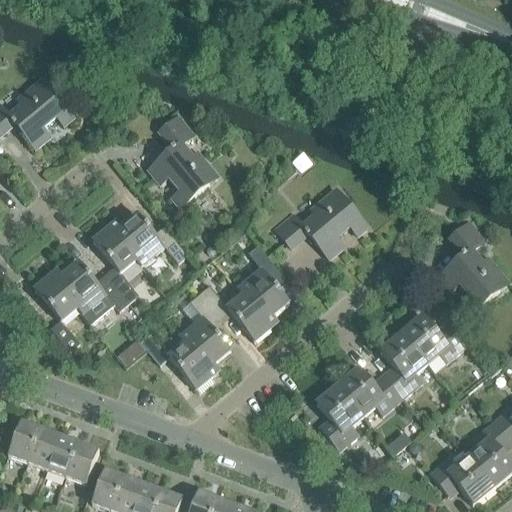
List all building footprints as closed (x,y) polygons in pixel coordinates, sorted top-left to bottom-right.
[(0,141),(13,131),(14,132),(16,131),(35,154),(50,142),(43,134),(58,122),(65,131),(74,123),(43,85),(18,105),(22,110),(10,120),(0,108),(0,141)] [(170,155),(172,156),(149,175),(160,190),(169,183),(180,197),(172,204),(180,213),(218,182),(198,158),(193,162),(181,147),(192,138),(179,121),(159,137),(172,153),(170,155)] [(275,233),(291,253),(307,240),(308,241),(310,240),(329,264),(344,252),(337,243),(350,232),(357,241),(367,233),(336,194),(310,215),(315,220),(303,230),(294,218),(275,233)] [(177,268),(187,260),(169,237),(159,245),(139,220),(123,233),(122,233),(133,246),(126,252),(137,265),(136,265),(141,271),(164,252),(177,268)] [(122,233),(123,233),(118,227),(94,247),(119,278),(110,286),(129,309),(138,301),(120,278),(136,265),(137,265),(126,252),(133,246),(122,233)] [(462,310),(470,320),(509,289),(488,264),(484,268),(473,254),(483,246),(469,228),(450,243),(463,259),(461,261),(462,263),(439,281),(451,296),(459,289),(471,303),(462,310)] [(207,257),(208,259),(211,260),(213,259),(215,258),(216,255),(216,253),(214,251),(212,250),(209,250),(207,252),(206,254),(207,257)] [(268,281),(278,273),(259,250),(249,258),(263,274),(239,294),(244,300),(255,313),(262,308),(273,321),(274,320),(290,307),(268,281)] [(129,309),(110,286),(101,293),(80,268),(64,281),(63,281),(74,294),(67,301),(77,313),(77,314),(90,330),(114,311),(119,317),(129,309)] [(63,281),(64,281),(59,275),(34,295),(61,327),(52,334),(70,356),(80,348),(62,326),(77,314),(77,313),(67,301),(74,294),(63,281)] [(254,346),(279,326),(274,320),(273,321),(262,308),(255,313),(244,300),(228,313),(210,291),(200,299),(220,322),(229,315),(254,346)] [(210,330),(220,322),(200,299),(191,307),(204,323),(180,342),(185,348),(186,348),(197,361),(204,355),(214,369),(215,368),(231,355),(210,330)] [(402,338),(427,369),(439,360),(446,369),(466,352),(449,330),(439,339),(424,321),(402,338)] [(385,383),(402,404),(423,388),(416,379),(427,369),(402,338),(380,356),(395,375),(385,383)] [(141,347),(160,370),(170,363),(196,395),(220,375),(215,368),(214,369),(204,355),(197,361),(186,348),(185,348),(170,361),(152,339),(141,347)] [(127,353),(117,361),(125,371),(135,363),(127,353)] [(338,391),(363,422),(375,413),(382,421),(402,404),(385,383),(375,392),(360,374),(338,391)] [(352,431),(363,422),(338,391),(317,409),(332,427),(321,436),(338,457),(359,440),(352,431)] [(511,412),(494,427),(511,448),(511,447),(511,412)] [(22,426),(9,461),(29,469),(42,434),(22,426)] [(469,462),(489,486),(495,493),(511,478),(511,469),(501,457),(511,448),(494,427),(474,444),(481,452),(469,462)] [(42,434),(29,469),(48,476),(61,441),(42,434)] [(61,441),(48,476),(67,483),(80,448),(61,441)] [(412,446),(409,449),(409,454),(412,457),(416,457),(420,454),(420,450),(417,446),(412,446)] [(80,448),(67,483),(87,490),(100,455),(80,448)] [(430,480),(447,501),(458,492),(473,511),(495,493),(489,486),(469,462),(457,472),(450,463),(430,480)] [(346,474),(356,480),(361,473),(350,467),(346,474)] [(92,509),(98,511),(113,511),(125,482),(105,475),(92,509)] [(113,511),(135,511),(144,489),(125,482),(113,511)] [(144,489),(135,511),(157,511),(163,496),(144,489)] [(163,496),(157,511),(180,511),(183,504),(163,496)] [(215,511),(219,505),(199,497),(193,511),(192,511),(187,510),(186,511),(215,511)]
